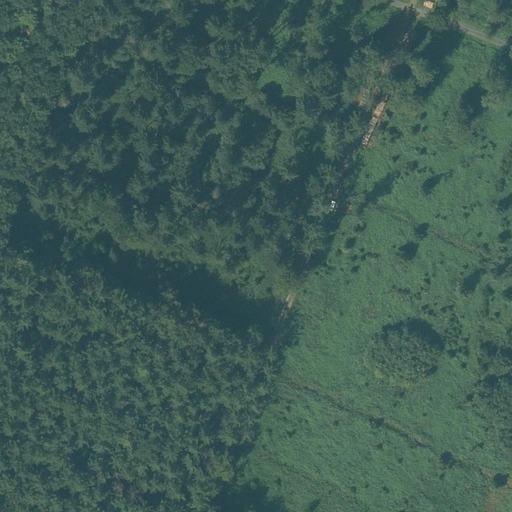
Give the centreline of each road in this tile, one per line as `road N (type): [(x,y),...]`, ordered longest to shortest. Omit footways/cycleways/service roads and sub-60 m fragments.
road 1 (track): [(408,0),(200,511)]
road 2 (track): [(0,439),(173,511)]
